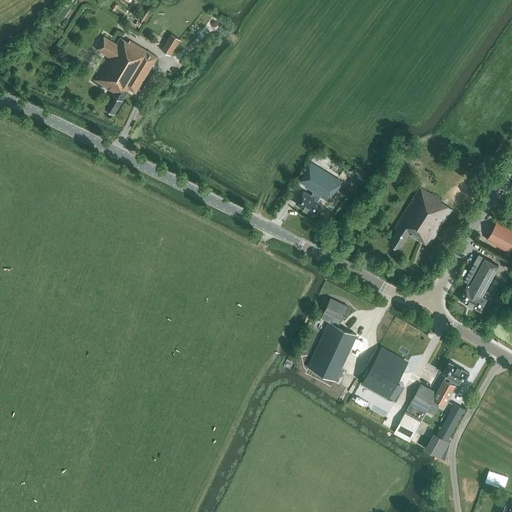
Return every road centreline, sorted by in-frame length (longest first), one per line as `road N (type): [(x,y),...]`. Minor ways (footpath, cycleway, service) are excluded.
road 1 (tertiary): [(428,303),(399,297),(0,95)]
road 2 (unclassified): [(460,511),(458,437),(505,356)]
road 3 (tertiary): [(428,303),(511,162)]
